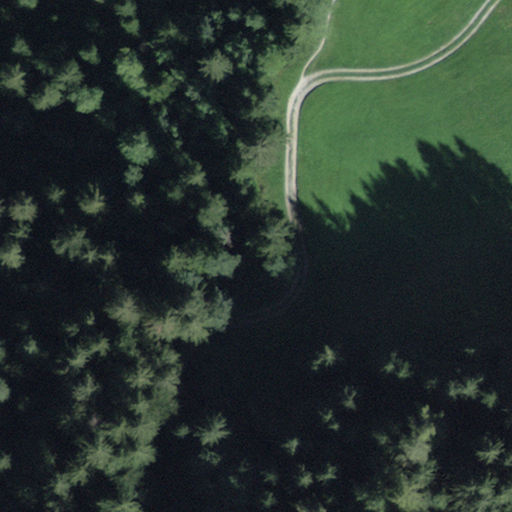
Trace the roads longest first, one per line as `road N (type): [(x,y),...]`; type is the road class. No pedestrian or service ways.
road 1 (track): [(299,91),(291,204),(304,259),(301,285),(282,307),(211,335),(189,357),(123,511)]
road 2 (track): [(299,91),(327,75),(382,74),(429,61),(494,0)]
